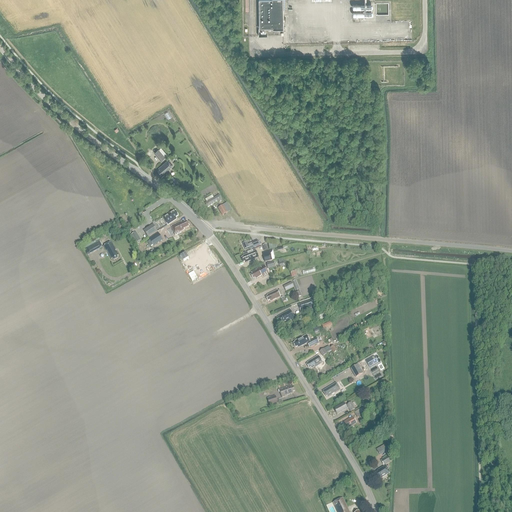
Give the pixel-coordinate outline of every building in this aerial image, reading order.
[(259,0),(260,28),(273,28),(273,29),(283,29),(283,0),(259,0)] [(352,4),(352,16),(372,16),(372,3),(363,3),(363,4),(352,4)] [(155,154),(161,161),(168,156),(161,148),(155,154)] [(163,173),(164,175),(173,167),(168,161),(159,169),(160,170),(158,171),(161,175),(163,173)] [(172,176),(168,179),(173,186),(177,182),(172,176)] [(207,208),(221,199),(219,195),(204,203),(207,208)] [(227,213),(223,205),(218,208),(222,216),(227,213)] [(177,219),(176,217),(178,216),(175,211),(171,214),(170,213),(167,216),(166,215),(163,218),(168,225),(177,219)] [(171,226),(175,236),(181,233),(181,232),(184,230),(184,229),(189,227),(186,221),(184,222),(184,220),(171,226)] [(158,232),(153,224),(143,231),(148,238),(154,234),(158,232)] [(110,230),(106,232),(108,236),(116,231),(115,229),(113,226),(109,228),(110,230)] [(164,239),(171,234),(165,226),(158,231),(164,239)] [(141,241),(136,232),(130,236),(136,245),(137,244),(141,241)] [(158,233),(148,239),(149,241),(152,245),(153,246),(163,240),(158,233)] [(99,241),(96,243),(95,240),(83,246),(88,255),(102,247),(99,241)] [(144,248),(149,245),(147,241),(138,246),(144,258),(149,256),(144,248)] [(245,249),(249,248),(249,250),(259,246),(257,241),(247,245),(246,242),(242,244),(245,249)] [(119,255),(111,242),(104,246),(106,251),(107,251),(112,259),(113,258),(114,260),(118,258),(117,256),(119,255)] [(256,251),(249,254),(243,256),(243,257),(241,258),(243,262),(245,262),(245,263),(251,260),(259,258),(256,251)] [(262,277),(266,275),(269,273),(264,265),(252,272),(253,274),(251,275),(253,279),(255,278),(256,279),(261,276),(262,277)] [(294,288),(291,282),(283,286),(286,292),(294,288)] [(280,290),(278,291),(277,290),(267,295),(268,296),(266,297),(268,301),(270,300),(270,302),(280,297),(280,296),(282,295),(280,290)] [(300,311),(314,307),(311,300),(298,304),(300,311)] [(291,320),(295,318),(290,310),(279,316),(280,318),(279,319),(282,324),(286,321),(287,322),(291,320)] [(307,335),(295,341),(296,343),(294,344),(296,348),(298,347),(298,348),(307,343),(310,348),(319,343),(317,338),(310,341),(307,335)] [(369,368),(378,363),(374,357),(366,362),(369,368)] [(309,364),(307,365),(309,369),(311,368),(311,369),(317,366),(316,365),(318,364),(315,359),(308,363),(309,364)] [(363,373),(358,365),(351,369),(356,378),(363,373)] [(374,380),(385,374),(381,367),(370,373),(374,380)] [(329,397),(340,390),(336,383),(323,392),(326,397),(328,396),(329,397)] [(295,392),(294,387),(291,388),(291,386),(279,390),(282,399),(287,397),(287,396),(293,394),(293,392),(295,392)] [(276,396),(267,399),(268,399),(270,405),(270,406),(278,403),(276,396)] [(344,403),(343,403),(335,408),(335,409),(334,410),(337,415),(349,408),(351,412),(355,409),(352,403),(346,406),(344,403)] [(365,410),(363,407),(354,412),(356,416),(363,412),(362,411),(365,410)] [(348,429),(356,424),(353,417),(344,422),(345,424),(343,425),(346,428),(347,427),(348,429)] [(383,454),(391,449),(388,443),(379,448),(383,454)] [(390,473),(385,465),(392,461),(389,456),(381,461),(385,467),(378,471),(379,472),(374,475),(377,480),(382,477),(382,478),(390,473)] [(343,498),(333,503),(337,511),(348,511),(347,508),(343,498)]
